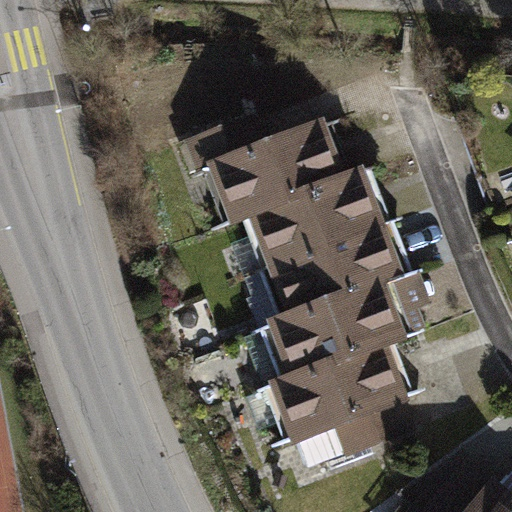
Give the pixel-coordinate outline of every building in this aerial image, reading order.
[(251,121),(192,143),(204,174),(219,168),(239,220),(257,213),(343,180),(323,126),(261,149),(251,121)] [(343,180),(257,213),(277,265),(382,225),(362,173),(343,180)] [(382,225),(277,265),(250,275),(270,328),(383,285),(402,278),(382,225)] [(383,285),(270,328),(245,337),(265,390),(279,384),(385,344),(403,337),(383,285)] [(385,344),(279,384),(299,437),(339,422),(350,451),(409,428),(399,400),(405,397),(385,344)] [(436,511),(511,511),(511,508),(469,473),(436,511)]
